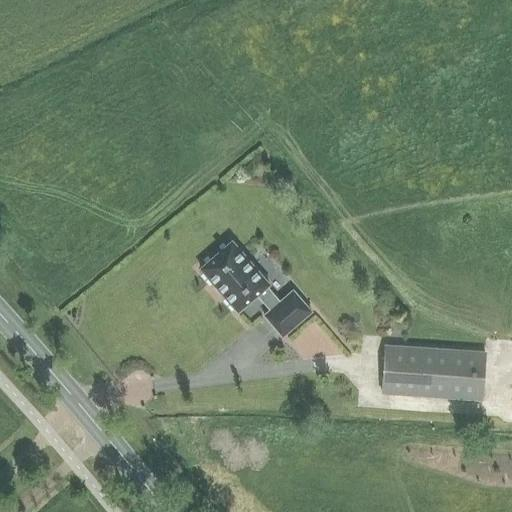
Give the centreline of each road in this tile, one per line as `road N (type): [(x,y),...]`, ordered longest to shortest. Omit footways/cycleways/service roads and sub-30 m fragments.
road 1 (primary): [(164,511),(0,318)]
road 2 (unknown): [(75,400),(173,391),(213,377),(268,334)]
